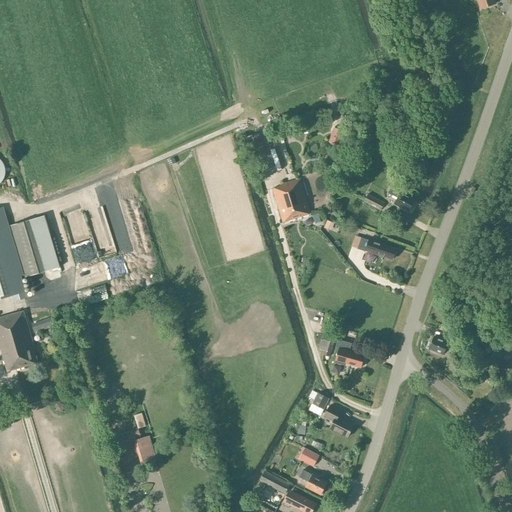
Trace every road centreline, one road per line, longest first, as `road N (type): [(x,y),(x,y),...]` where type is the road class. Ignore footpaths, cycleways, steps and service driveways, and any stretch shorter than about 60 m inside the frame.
road 1 (unclassified): [(400,362),(511,42)]
road 2 (unclassified): [(506,511),(469,417),(400,362)]
road 3 (unclassified): [(347,511),(400,362)]
